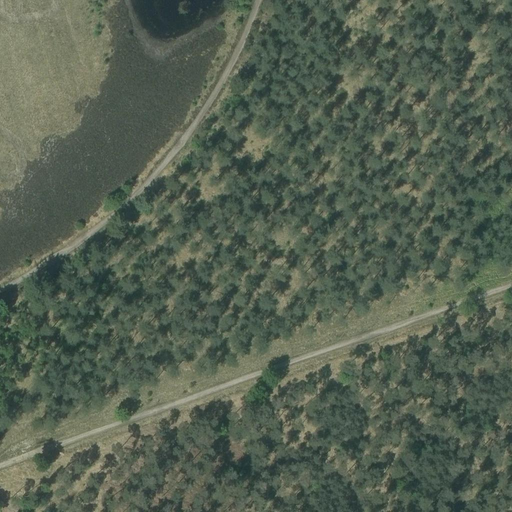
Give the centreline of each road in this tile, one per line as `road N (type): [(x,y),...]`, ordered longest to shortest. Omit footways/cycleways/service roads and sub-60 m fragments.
road 1 (track): [(511,287),(0,467)]
road 2 (track): [(0,293),(110,225),(166,167),(211,99),(258,0)]
